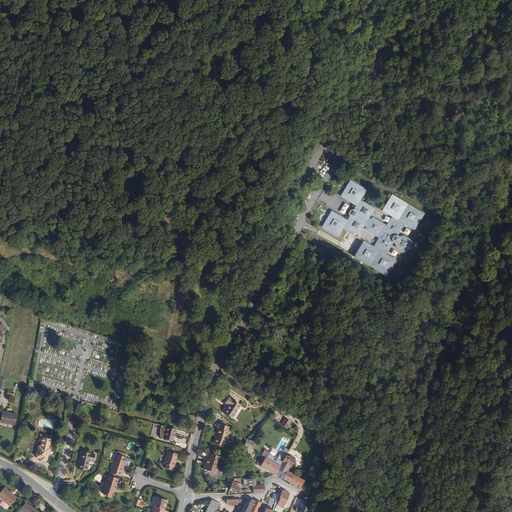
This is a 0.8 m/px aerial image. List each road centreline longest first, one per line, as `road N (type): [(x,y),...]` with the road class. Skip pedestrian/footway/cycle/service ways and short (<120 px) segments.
road 1 (residential): [(185,495),(213,369),(338,156)]
road 2 (track): [(511,167),(418,387),(409,511)]
road 3 (residential): [(185,495),(265,495),(273,478),(297,490)]
